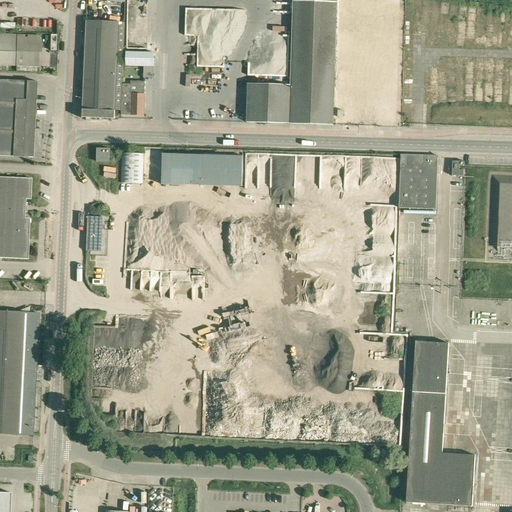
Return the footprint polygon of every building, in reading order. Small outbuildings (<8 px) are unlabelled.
[(333,124),(336,0),(293,0),(291,84),(249,83),(248,122),(333,124)] [(453,5),(453,0),(411,0),(408,29),(418,30),(418,35),(426,36),(428,23),(445,24),(443,46),(475,49),(480,7),(463,6),(453,5)] [(19,66),(53,66),(54,31),(51,31),(51,21),(36,21),(36,32),(0,32),(0,61),(7,62),(7,69),(19,69),(19,66)] [(121,114),(123,83),(122,83),(124,22),(87,21),(83,117),(115,118),(115,117),(118,117),(119,110),(115,110),(115,107),(121,107),(121,114)] [(201,41),(200,22),(188,23),(189,51),(208,50),(208,41),(201,41)] [(154,52),(126,51),(126,66),(144,66),(144,77),(154,78),(154,52)] [(480,104),(497,104),(496,57),(479,58),(480,104)] [(511,58),(500,57),(497,104),(511,105),(511,58)] [(461,103),(479,103),(478,58),(459,58),(441,58),(441,61),(432,61),(433,104),(442,104),(461,104),(461,103)] [(346,89),(353,86),(349,77),(342,80),(346,89)] [(0,155),(33,157),(37,81),(0,79),(0,155)] [(123,83),(121,114),(144,115),(145,82),(131,81),(131,84),(123,83)] [(355,107),(353,97),(345,99),(347,109),(355,107)] [(110,162),(110,148),(97,148),(97,162),(110,162)] [(143,184),(144,154),(121,153),(121,183),(143,184)] [(148,184),(242,186),(243,156),(163,154),(162,156),(150,156),(150,171),(162,171),(162,172),(148,172),(148,184)] [(401,154),(399,208),(436,209),(438,155),(401,154)] [(452,175),(459,175),(464,175),(464,169),(459,169),(459,165),(464,165),(464,161),(453,161),(452,175)] [(31,199),(32,178),(0,176),(0,257),(28,259),(30,218),(25,218),(26,199),(31,199)] [(330,214),(329,223),(333,223),(332,232),(337,233),(339,215),(330,214)] [(102,251),(103,217),(88,216),(86,250),(102,251)] [(0,433),(33,435),(39,314),(0,311),(0,433)] [(472,506),(475,455),(442,453),(449,343),(416,341),(406,502),(472,506)] [(487,370),(487,377),(504,378),(511,378),(511,375),(510,375),(510,370),(487,370)] [(0,492),(0,511),(9,511),(10,493),(0,492)]
